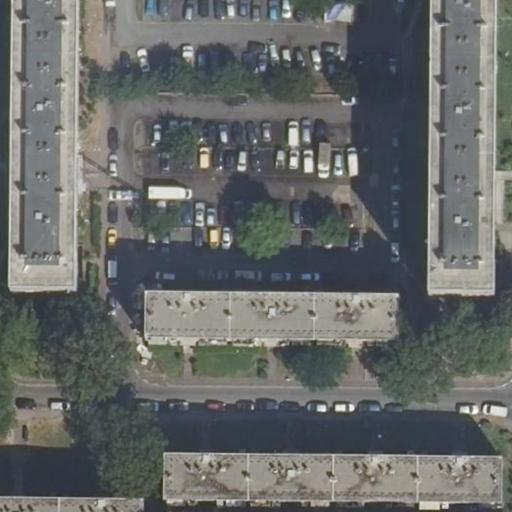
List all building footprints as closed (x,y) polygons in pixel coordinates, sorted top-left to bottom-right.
[(16,0),(13,285),(76,286),(78,0),(16,0)] [(494,299),(495,0),(433,0),(432,298),(494,299)] [(76,296),(76,286),(13,285),(13,296),(76,296)] [(149,298),(149,340),(398,342),(398,299),(149,298)] [(166,457),(166,501),(503,504),(503,460),(166,457)] [(0,502),(0,511),(145,511),(145,504),(0,502)]
